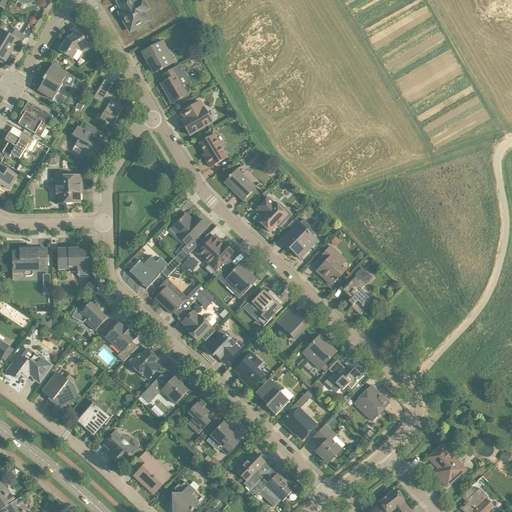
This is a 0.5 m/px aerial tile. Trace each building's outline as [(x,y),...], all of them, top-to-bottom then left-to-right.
[(143,0),(138,0),(133,3),(131,0),(120,0),(116,3),(122,13),(119,15),(123,23),(119,25),(119,26),(125,22),(131,32),(139,27),(138,25),(148,20),(143,12),(150,8),(149,8),(143,0)] [(36,19),(33,17),(30,17),(28,20),(29,23),(32,25),(35,24),(37,22),(36,19)] [(58,51),(72,60),(78,51),(81,53),(89,49),(77,28),(70,32),(72,35),(66,39),(58,51)] [(18,40),(21,43),(25,36),(14,30),(11,36),(0,29),(0,59),(5,62),(18,40)] [(154,73),(169,66),(163,53),(167,51),(163,42),(141,53),(146,62),(148,61),(154,73)] [(37,91),(52,101),(60,88),(59,87),(67,74),(60,70),(53,66),(51,65),(42,80),(43,81),(37,91)] [(173,103),(187,95),(191,83),(180,65),(162,76),(165,82),(160,85),(164,91),(165,90),(173,103)] [(98,91),(93,99),(107,108),(99,120),(112,128),(117,120),(116,119),(123,108),(115,103),(117,99),(108,94),(106,96),(98,91)] [(40,137),(52,117),(28,102),(22,112),(25,113),(18,124),(40,137)] [(212,123),(200,102),(181,113),(184,120),(181,122),(189,136),(212,123)] [(79,154),(80,152),(89,157),(94,150),(96,151),(98,149),(99,150),(103,143),(91,136),(94,130),(83,122),(79,129),(77,128),(73,134),(79,138),(72,150),(79,154)] [(2,153),(9,158),(11,155),(19,160),(25,149),(32,153),(38,143),(22,133),(18,139),(9,133),(4,141),(8,143),(2,153)] [(227,158),(215,138),(214,135),(199,144),(207,158),(204,159),(210,168),(227,158)] [(55,155),(49,155),(46,158),(47,161),(49,164),(55,163),(58,161),(57,157),(55,155)] [(8,190),(17,176),(0,166),(0,185),(1,185),(8,190)] [(243,200),(255,188),(236,171),(225,183),(243,200)] [(56,190),(55,190),(55,204),(80,204),(79,186),(81,186),(81,177),(56,177),(56,190)] [(270,233),(277,225),(280,228),(291,215),(280,204),(277,207),(268,198),(256,210),(262,216),(257,221),(270,233)] [(201,241),(197,237),(206,228),(195,217),(191,221),(185,215),(174,227),(180,232),(176,236),(188,247),(192,251),(201,241)] [(310,227),(302,220),(282,242),(300,259),(316,242),(305,231),(310,227)] [(340,242),(335,237),(330,242),(335,247),(340,242)] [(198,253),(216,270),(211,274),(216,278),(228,266),(223,262),(232,253),(223,245),(222,246),(213,238),(198,253)] [(32,271),(47,270),(46,250),(29,250),(27,247),(22,247),(20,250),(20,253),(12,253),(13,273),(24,273),(24,275),(26,277),(31,277),(33,275),(32,271)] [(346,261),(337,253),(330,247),(320,257),(325,262),(316,272),(331,286),(345,270),(341,266),(346,261)] [(57,250),(58,270),(68,270),(68,273),(77,273),(77,276),(82,276),(82,275),(89,275),(88,259),(86,259),(86,252),(79,252),(79,249),(57,250)] [(174,259),(168,265),(160,258),(156,263),(151,258),(152,257),(151,256),(143,265),(140,262),(141,261),(140,261),(128,273),(129,274),(130,273),(146,288),(145,289),(146,290),(158,277),(157,277),(161,273),(166,278),(180,264),(174,259)] [(198,263),(188,257),(182,266),(192,272),(198,263)] [(238,300),(243,296),(257,281),(246,271),(248,268),(242,262),(234,270),(229,265),(228,266),(216,278),(223,285),(238,300)] [(360,291),(366,285),(372,278),(361,268),(354,275),(356,277),(342,291),(351,299),(348,302),(352,306),(350,307),(359,316),(372,302),(360,291)] [(158,288),(161,290),(169,282),(166,279),(158,288)] [(192,304),(195,300),(206,289),(200,284),(186,298),(171,283),(155,299),(171,314),(179,307),(184,312),(192,304)] [(263,290),(261,293),(256,288),(252,293),(257,297),(251,303),(252,304),(249,306),(260,316),(257,320),(264,326),(282,308),(280,307),(283,303),(270,291),(267,294),(263,290)] [(206,289),(195,300),(205,309),(215,299),(206,289)] [(89,303),(81,312),(76,309),(72,318),(82,323),(84,321),(95,332),(106,319),(99,312),(103,308),(95,300),(91,305),(89,303)] [(295,336),(297,338),(307,326),(296,316),(294,316),(289,311),(277,323),(283,329),(283,333),(287,333),(291,336),(295,336)] [(215,331),(211,327),(215,323),(215,319),(212,316),(209,316),(204,321),(199,316),(199,317),(193,312),(182,323),(187,329),(186,331),(197,342),(201,338),(205,342),(215,331)] [(43,325),(53,332),(53,320),(43,325)] [(117,357),(123,363),(138,348),(132,342),(135,338),(119,323),(106,338),(121,352),(117,357)] [(234,343),(230,339),(231,338),(231,337),(225,332),(223,332),(220,329),(214,335),(217,338),(214,342),(214,341),(211,344),(212,344),(206,350),(213,357),(214,355),(225,365),(243,345),(239,341),(237,341),(234,343)] [(247,331),(244,334),(250,340),(253,336),(247,331)] [(307,358),(311,355),(323,367),(325,365),(336,353),(319,336),(302,354),(307,358)] [(8,347),(0,341),(0,359),(1,359),(6,362),(13,350),(8,347)] [(143,375),(148,380),(159,368),(154,363),(158,360),(147,350),(141,356),(139,354),(129,365),(142,377),(143,375)] [(52,366),(35,354),(29,362),(16,353),(9,362),(12,364),(7,372),(17,379),(20,375),(26,380),(30,374),(34,377),(33,378),(40,383),(52,366)] [(251,390),(264,376),(256,369),(262,363),(251,353),(234,371),(240,377),(238,378),(251,390)] [(323,367),(320,369),(324,373),(328,369),(329,369),(325,365),(323,367)] [(341,365),(324,382),(331,389),(335,384),(342,391),(347,386),(351,390),(363,377),(354,369),(350,373),(341,365)] [(68,404),(73,397),(70,390),(73,386),(56,373),(42,392),(52,401),(56,409),(68,404)] [(161,391),(175,405),(187,392),(178,383),(180,381),(175,376),(169,382),(161,375),(140,397),(149,404),(161,391)] [(275,416),(289,402),(280,393),(282,391),(269,379),(255,394),(267,405),(265,407),(275,416)] [(323,387),(318,382),(311,389),(317,394),(323,387)] [(371,386),(353,404),(372,422),(390,404),(371,386)] [(301,409),(312,397),(307,392),(295,404),(301,409)] [(105,425),(112,416),(107,412),(105,415),(93,405),(95,403),(92,401),(83,413),(85,414),(78,422),(77,421),(75,424),(86,432),(87,431),(93,436),(104,424),(105,425)] [(187,425),(198,435),(211,422),(205,416),(211,411),(200,401),(188,413),(193,419),(187,425)] [(302,440),(316,426),(310,421),(309,422),(297,411),(284,425),(292,433),(293,432),(302,440)] [(220,450),(226,456),(239,443),(233,437),(236,435),(224,423),(219,428),(218,428),(210,436),(222,448),(220,450)] [(343,452),(331,441),(335,436),(324,426),(313,438),(321,446),(317,451),(322,455),(320,457),(328,464),(334,457),(336,459),(343,452)] [(125,464),(135,452),(135,451),(136,450),(137,449),(137,448),(137,447),(138,445),(138,444),(138,443),(137,443),(137,442),(136,441),(136,440),(135,440),(134,440),(133,440),(132,440),(131,440),(130,440),(128,441),(127,442),(126,443),(119,437),(120,437),(115,433),(104,445),(112,452),(109,455),(121,466),(124,463),(125,464)] [(442,445),(441,446),(427,458),(438,470),(433,474),(446,488),(466,470),(442,445)] [(498,460),(500,461),(507,464),(511,454),(506,451),(505,454),(502,452),(498,460)] [(155,493),(170,477),(145,452),(133,465),(139,470),(133,476),(141,483),(142,482),(155,493)] [(235,472),(239,476),(246,482),(243,484),(250,490),(263,476),(257,471),(265,463),(254,452),(235,472)] [(214,458),(208,465),(215,471),(221,465),(214,458)] [(263,476),(250,490),(256,497),(259,494),(273,508),(280,501),(282,502),(294,490),(277,474),(269,482),(263,476)] [(0,482),(0,511),(16,501),(3,481),(0,482)] [(191,511),(199,504),(198,503),(202,498),(185,482),(181,487),(178,485),(174,489),(174,495),(172,495),(172,511),(191,511)] [(488,511),(494,507),(487,500),(488,499),(479,489),(476,492),(471,486),(460,497),(465,502),(466,501),(468,503),(461,510),(463,511),(488,511)] [(385,511),(409,511),(403,503),(404,502),(394,490),(379,503),(385,511)] [(0,511),(1,511),(0,511),(29,511),(20,498),(16,501),(0,511)]
